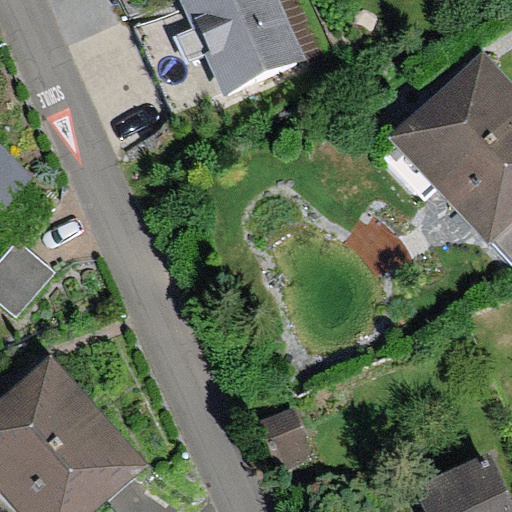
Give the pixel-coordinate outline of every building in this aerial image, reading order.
[(195,0),(181,6),(224,104),(307,67),(278,0),(195,0)] [(511,231),(511,89),(483,58),(445,93),(390,143),(436,193),(490,252),(511,231)] [(0,150),(0,221),(35,179),(0,150)] [(54,274),(18,243),(0,263),(0,304),(16,318),(54,274)] [(101,511),(146,474),(50,363),(0,405),(0,495),(14,511),(101,511)] [(280,475),(314,460),(292,411),(258,426),(280,475)] [(511,511),(511,510),(490,463),(417,496),(423,511),(511,511)]
